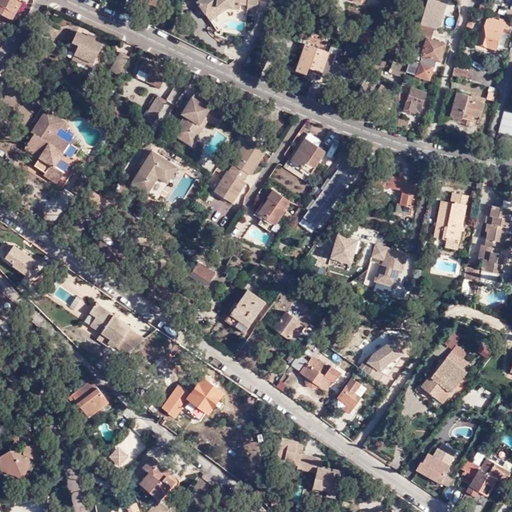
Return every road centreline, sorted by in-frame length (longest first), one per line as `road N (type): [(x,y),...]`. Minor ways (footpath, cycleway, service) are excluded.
road 1 (residential): [(0,208),(438,511)]
road 2 (residential): [(511,164),(355,126),(68,0)]
road 3 (residential): [(0,282),(258,511)]
road 4 (unknown): [(424,145),(463,0)]
